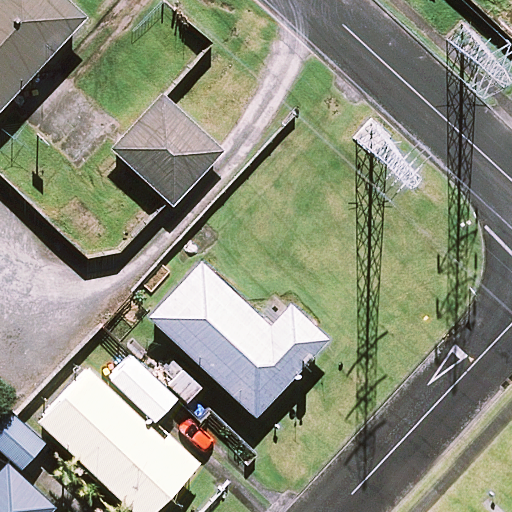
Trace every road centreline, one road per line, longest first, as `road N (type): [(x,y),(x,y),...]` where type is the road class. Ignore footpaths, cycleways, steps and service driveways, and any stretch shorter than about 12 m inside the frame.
road 1 (residential): [(313,0),(511,183)]
road 2 (residential): [(339,511),(511,325)]
